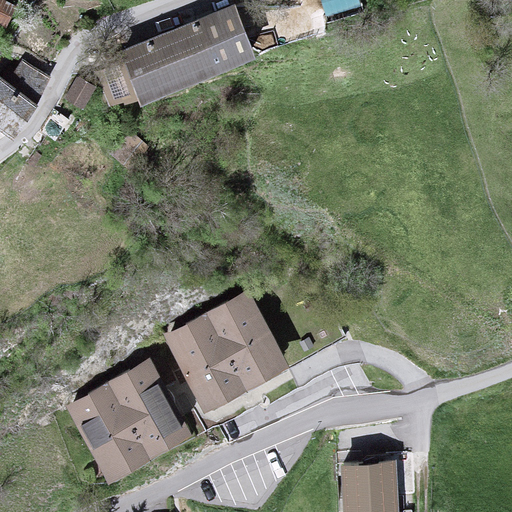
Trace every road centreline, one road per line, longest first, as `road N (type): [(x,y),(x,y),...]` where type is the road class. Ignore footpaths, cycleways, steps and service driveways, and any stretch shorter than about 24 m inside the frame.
road 1 (unclassified): [(511,369),(384,407),(331,412),(110,511)]
road 2 (residential): [(0,154),(30,134),(76,55),(130,20),(196,0)]
